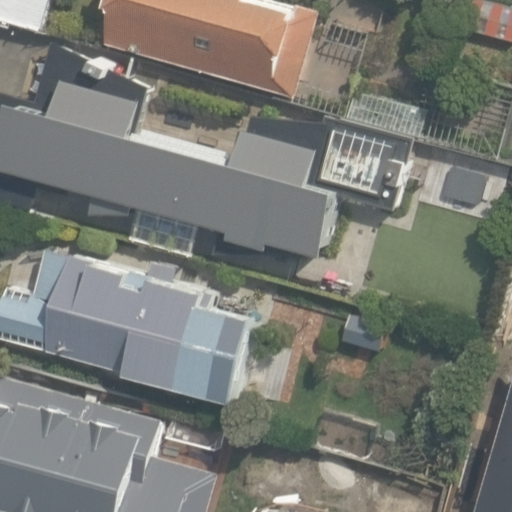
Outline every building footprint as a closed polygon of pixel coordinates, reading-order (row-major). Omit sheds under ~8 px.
[(0,0),(0,13),(47,27),(54,0),(0,0)] [(107,43),(304,96),(328,6),(306,0),(107,0),(105,7),(116,10),(107,43)] [(511,0),(473,0),(467,24),(511,36),(511,0)] [(18,38),(22,24),(0,17),(0,48),(4,34),(18,38)] [(146,128),(156,87),(62,40),(46,99),(0,87),(0,197),(41,208),(45,192),(101,207),(99,212),(104,213),(102,219),(139,220),(343,273),(367,181),(325,170),(337,122),(264,118),(261,128),(256,126),(251,147),(216,138),(218,131),(183,122),(179,136),(146,128)] [(15,276),(0,328),(234,393),(258,307),(216,295),(220,279),(184,270),(188,256),(159,248),(154,264),(52,236),(39,283),(15,276)] [(350,336),(385,344),(392,315),(358,306),(350,336)] [(168,407),(0,363),(0,511),(213,511),(226,463),(158,446),(168,407)] [(511,511),(511,433),(500,430),(486,487),(499,490),(493,511),(511,511)]
